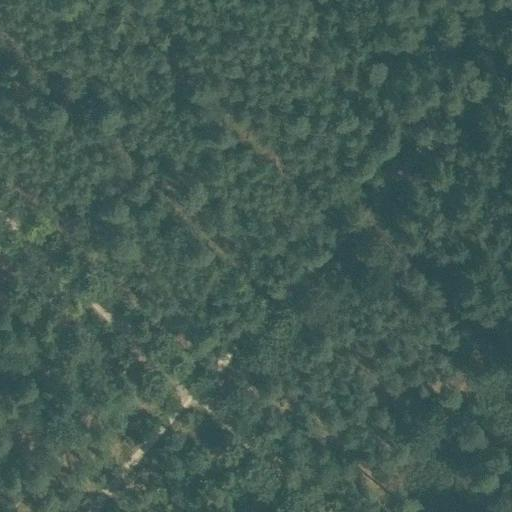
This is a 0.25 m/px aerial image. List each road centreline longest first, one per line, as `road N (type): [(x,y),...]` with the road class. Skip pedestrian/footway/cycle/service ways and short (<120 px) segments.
road 1 (track): [(511,51),(199,379)]
road 2 (track): [(199,379),(0,198)]
road 3 (track): [(358,511),(199,379)]
road 4 (unknown): [(86,511),(199,379)]
